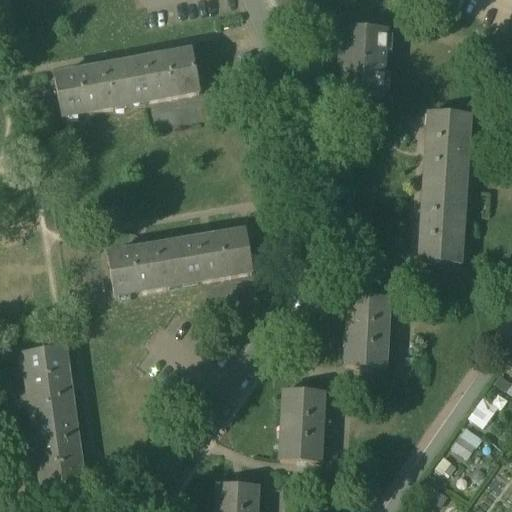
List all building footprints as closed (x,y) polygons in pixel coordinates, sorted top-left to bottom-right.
[(308,0),(295,0),(304,20),(315,16),(308,0)] [(385,36),(345,33),(344,59),(339,59),(339,71),(343,72),(342,97),(382,100),(385,36)] [(122,68),(129,107),(143,104),(144,107),(199,97),(191,56),(122,68)] [(129,107),(122,68),(54,81),(61,123),(116,113),(115,110),(129,107)] [(428,191),(465,193),(469,120),(432,118),(431,133),(427,133),(425,177),(429,177),(428,191)] [(465,193),(428,191),(427,206),(423,206),(421,250),(424,251),(423,266),(461,268),(465,193)] [(176,248),(183,286),(197,284),(197,287),(252,277),(244,236),(176,248)] [(183,286),(176,248),(108,261),(115,301),(170,291),(169,289),(183,286)] [(388,305),(350,303),(350,323),(352,323),(351,338),(386,340),(388,305)] [(386,340),(351,338),(351,354),(348,354),(347,373),(384,374),(386,340)] [(38,426),(75,421),(65,354),(25,360),(32,414),(36,413),(38,426)] [(321,398),(283,397),(283,417),(285,417),(285,433),(320,434),(321,398)] [(485,432),(500,410),(484,400),(470,421),(485,432)] [(75,421),(38,426),(40,442),(36,442),(44,497),(84,491),(75,421)] [(468,463),(483,442),(467,431),(453,452),(468,463)] [(320,434),(285,433),(284,447),(282,447),(281,466),(318,467),(320,434)] [(255,511),(256,493),(218,491),(217,511),(220,511),(219,511),(255,511)]
